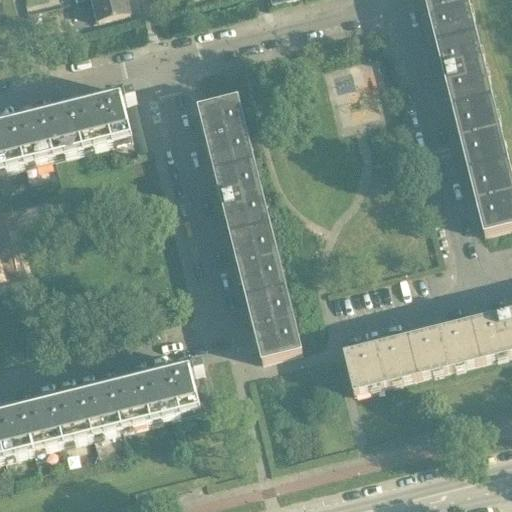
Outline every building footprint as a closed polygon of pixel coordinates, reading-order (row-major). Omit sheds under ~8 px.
[(125,0),(100,0),(92,2),(98,27),(130,19),(125,0)] [(424,0),(428,13),(437,51),(477,41),(466,0),(424,0)] [(477,41),(437,51),(453,114),(493,104),(477,41)] [(0,135),(0,179),(133,146),(124,111),(137,107),(135,99),(125,101),(125,98),(106,98),(107,102),(92,106),(93,112),(0,135)] [(199,115),(215,180),(256,169),(240,104),(199,115)] [(493,104),(453,114),(469,178),(509,168),(493,104)] [(511,181),(509,168),(469,178),(485,241),(511,234),(511,181)] [(256,169),(215,180),(231,242),(272,231),(256,169)] [(272,231),(231,242),(247,306),(288,296),(272,231)] [(288,296),(247,306),(263,369),(304,359),(288,296)] [(511,319),(495,324),(473,329),(483,368),(511,361),(511,319)] [(473,329),(435,339),(409,345),(419,384),(483,368),(473,329)] [(409,345),(372,354),(344,361),(354,401),(419,384),(409,345)] [(0,468),(124,438),(135,435),(172,426),(201,418),(192,383),(205,379),(203,371),(193,373),(189,370),(174,370),(175,374),(160,378),(162,384),(113,396),(0,424),(0,468)]
